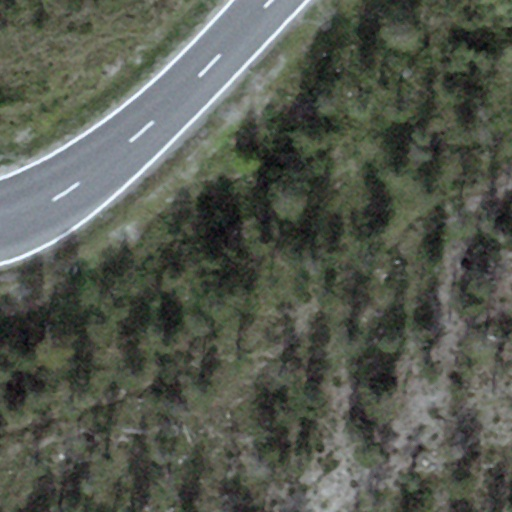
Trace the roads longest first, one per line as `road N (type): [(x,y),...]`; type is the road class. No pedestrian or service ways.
road 1 (track): [(85,179),(204,325),(0,386)]
road 2 (primary): [(270,0),(85,179),(0,220)]
